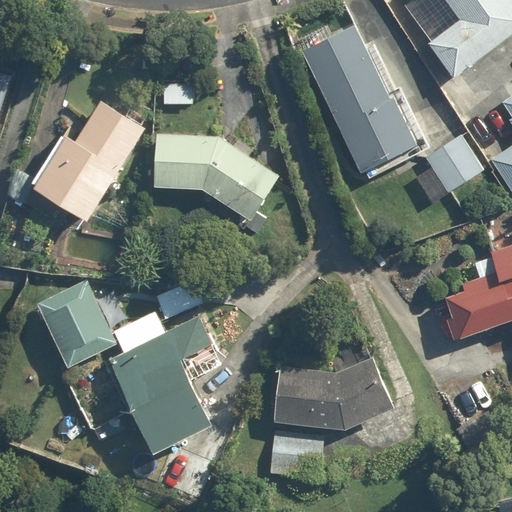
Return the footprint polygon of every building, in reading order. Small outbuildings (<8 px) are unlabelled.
[(511,35),(511,0),(452,0),(467,18),(436,43),(462,75),(511,35)] [(358,22),(308,48),(372,169),(422,143),(358,22)] [(0,123),(12,71),(0,68),(0,123)] [(511,81),(465,114),(511,180),(511,81)] [(101,215),(153,126),(109,101),(85,142),(76,137),(48,185),(101,215)] [(229,138),(162,129),(162,186),(211,186),(261,215),(286,172),(229,138)] [(487,166),(465,131),(433,159),(437,166),(423,175),(437,197),(487,166)] [(449,286),(464,332),(511,318),(511,245),(481,254),(487,275),(449,286)] [(92,276),(46,299),(78,364),(123,342),(92,276)] [(193,278),(161,290),(172,316),(203,303),(193,278)] [(205,313),(118,358),(166,450),(224,420),(191,358),(221,343),(205,313)] [(347,370),(290,363),(283,418),(356,427),(405,404),(381,354),(347,370)] [(327,432),(274,429),(271,471),(324,474),(327,432)] [(212,463),(174,451),(165,478),(203,490),(212,463)] [(166,511),(127,499),(122,511),(166,511)]
